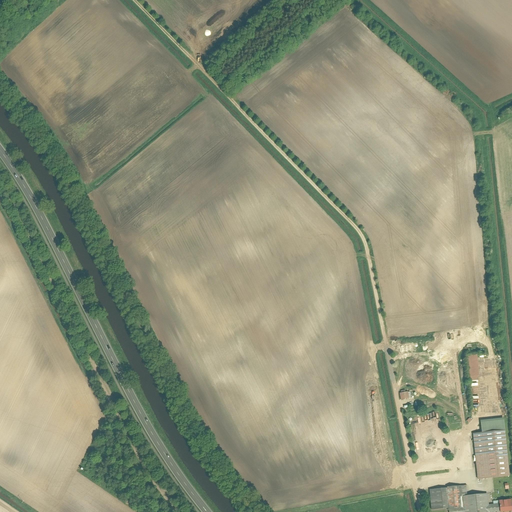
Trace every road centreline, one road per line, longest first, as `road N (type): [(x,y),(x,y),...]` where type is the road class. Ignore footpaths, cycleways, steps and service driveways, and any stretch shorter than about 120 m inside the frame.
road 1 (track): [(131,0),(359,236),(412,477)]
road 2 (primary): [(0,150),(154,438),(206,511)]
road 3 (track): [(178,511),(126,433),(0,185)]
